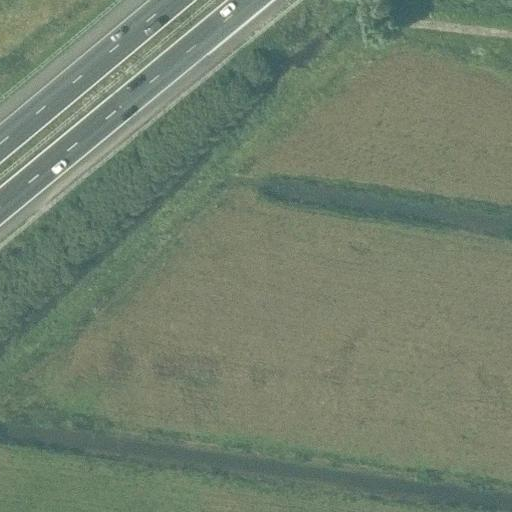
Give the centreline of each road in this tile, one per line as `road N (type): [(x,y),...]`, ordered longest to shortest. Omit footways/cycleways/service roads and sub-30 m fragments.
road 1 (motorway): [(0,207),(249,0)]
road 2 (motorway): [(174,0),(0,146)]
